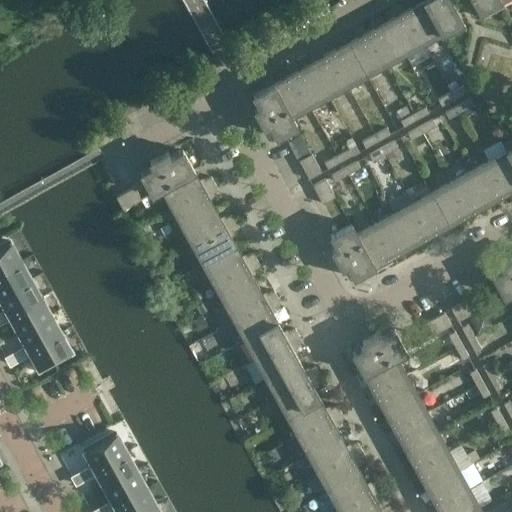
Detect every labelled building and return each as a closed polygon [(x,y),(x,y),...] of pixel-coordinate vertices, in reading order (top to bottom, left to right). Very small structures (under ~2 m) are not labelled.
[(465,28),(449,0),(425,0),(423,1),(441,34),(444,39),(465,28)] [(503,7),(500,2),(499,0),(472,0),(482,18),(503,7)] [(441,34),(423,1),(405,11),(423,44),(441,34)] [(423,44),(405,11),(386,22),(404,54),(423,44)] [(404,54),(386,22),(367,32),(385,65),(404,54)] [(385,65),(367,32),(348,43),(367,75),(385,65)] [(367,75),(348,43),(329,53),(347,86),(367,75)] [(347,86),(329,53),(310,64),(328,96),(347,86)] [(328,96),(310,64),(291,74),(309,107),(328,96)] [(309,107),(291,74),(273,84),(292,117),(309,107)] [(292,117),(273,84),(253,96),(259,108),(254,110),(264,129),(269,126),(276,138),(297,126),(292,117)] [(454,99),(466,92),(463,86),(450,93),(454,99)] [(441,106),(454,99),(450,93),(438,100),(441,106)] [(363,116),(353,96),(342,101),(352,121),(363,116)] [(461,112),(474,105),(470,99),(457,106),(461,112)] [(448,119),(461,112),(457,106),(445,113),(448,119)] [(416,120),(429,113),(425,107),(412,113),(416,120)] [(403,127),(416,120),(412,113),(400,121),(403,127)] [(423,133),(436,126),(432,120),(420,126),(423,133)] [(411,140),(423,133),(420,126),(407,133),(411,140)] [(378,141),(390,134),(387,128),(374,135),(378,141)] [(365,148),(378,141),(374,135),(361,142),(365,148)] [(511,140),(503,146),(506,151),(511,161),(511,140)] [(385,154),(397,147),(394,141),(381,148),(385,154)] [(372,161),(385,154),(381,148),(369,155),(372,161)] [(340,162),(352,155),(349,149),(336,156),(340,162)] [(152,193),(161,188),(193,170),(182,150),(170,157),(168,152),(150,162),(152,167),(140,174),(152,193)] [(511,189),(511,161),(506,151),(488,161),(506,193),(511,189)] [(302,167),(315,160),(311,154),(299,161),(302,167)] [(327,169),(340,162),(336,156),(324,163),(327,169)] [(305,173),(318,166),(315,160),(302,167),(305,173)] [(506,193),(488,161),(469,171),(487,204),(506,193)] [(347,175),(360,168),(356,162),(343,169),(347,175)] [(309,179),(321,172),(318,166),(305,173),(309,179)] [(334,182),(347,175),(343,169),(331,176),(334,182)] [(172,207),(214,183),(211,177),(200,183),(193,170),(161,188),(172,207)] [(487,204),(469,171),(450,182),(468,214),(487,204)] [(316,192),(328,185),(325,179),(312,186),(316,192)] [(468,214),(450,182),(431,193),(449,225),(468,214)] [(214,208),(207,195),(218,190),(214,183),(172,207),(182,226),(214,208)] [(319,198),(332,191),(328,185),(316,192),(319,198)] [(141,200),(134,187),(128,190),(135,203),(141,200)] [(135,203),(128,190),(122,194),(129,206),(135,203)] [(322,204),(335,197),(332,191),(319,198),(322,204)] [(449,225),(431,193),(412,203),(430,235),(449,225)] [(129,206),(122,194),(116,197),(123,210),(129,206)] [(430,235),(412,203),(393,213),(411,246),(430,235)] [(193,245),(235,221),(232,215),(221,221),(214,208),(182,226),(193,245)] [(411,246),(393,213),(374,224),(392,256),(411,246)] [(235,246),(228,233),(239,227),(235,221),(193,245),(203,264),(235,246)] [(374,266),(356,234),(351,224),(330,236),(337,248),(331,251),(341,269),(347,266),(353,278),(374,266)] [(392,256),(374,224),(356,234),(374,266),(392,256)] [(0,271),(21,260),(11,241),(0,247),(0,271)] [(214,283),(256,260),(253,253),(242,259),(235,246),(203,264),(214,283)] [(504,297),(511,292),(511,258),(501,264),(504,270),(492,276),(504,297)] [(0,295),(31,278),(21,260),(0,271),(0,295)] [(256,284),(251,275),(249,272),(260,266),(256,260),(214,283),(224,302),(256,284)] [(8,314),(41,296),(31,278),(0,295),(0,299),(6,310),(8,314)] [(235,321),(277,297),(274,291),(263,297),(256,284),(224,302),(235,321)] [(18,332),(51,314),(41,296),(8,314),(10,317),(18,332)] [(277,322),(272,313),(270,309),(281,304),(277,297),(235,321),(245,340),(277,322)] [(476,312),(469,299),(463,302),(470,315),(476,312)] [(470,315),(463,302),(457,306),(464,318),(470,315)] [(464,318),(457,306),(451,309),(458,322),(464,318)] [(0,313),(0,323),(10,317),(8,314),(6,310),(0,313)] [(451,325),(444,313),(438,316),(445,329),(451,325)] [(28,350),(61,332),(51,314),(18,332),(26,346),(28,350)] [(445,329),(438,316),(432,319),(439,332),(445,329)] [(439,332),(432,319),(426,323),(433,335),(439,332)] [(255,359),(298,335),(295,329),(284,335),(277,322),(245,340),(255,359)] [(474,337),(467,324),(461,328),(468,340),(474,337)] [(396,356),(406,351),(394,330),(382,337),(379,332),(361,342),(364,347),(352,353),(364,374),(396,356)] [(461,344),(454,331),(448,335),(455,347),(461,344)] [(38,368),(71,350),(61,332),(28,350),(30,353),(38,368)] [(298,360),(291,347),(302,341),(298,335),(255,359),(266,378),(298,360)] [(481,349),(474,337),(468,340),(475,353),(481,349)] [(468,356),(461,344),(455,347),(462,360),(468,356)] [(16,352),(20,359),(30,353),(28,350),(26,346),(16,352)] [(6,357),(10,364),(20,359),(16,352),(6,357)] [(374,392),(406,374),(396,356),(364,374),(374,392)] [(276,397),(319,373),(316,367),(305,373),(298,360),(266,378),(276,397)] [(495,374),(488,362),(482,365),(489,378),(495,374)] [(482,382),(475,369),(469,372),(476,385),(482,382)] [(319,398),(314,389),(312,385),(323,379),(319,373),(276,397),(287,416),(319,398)] [(417,393),(406,374),(374,392),(384,411),(417,393)] [(502,387),(495,374),(489,378),(496,391),(502,387)] [(489,394),(482,382),(476,385),(483,398),(489,394)] [(427,412),(417,393),(384,411),(394,430),(427,412)] [(298,435),(340,411),(337,405),(326,411),(319,398),(287,416),(298,435)] [(511,415),(511,404),(509,400),(503,404),(510,416),(511,415)] [(503,420),(496,407),(490,411),(497,423),(503,420)] [(340,436),(335,427),(333,423),(344,418),(340,411),(298,435),(308,454),(340,436)] [(438,431),(427,412),(394,430),(405,449),(438,431)] [(510,433),(503,420),(497,423),(504,436),(510,433)] [(448,450),(438,431),(405,449),(416,468),(448,450)] [(94,469),(127,451),(117,432),(84,450),(92,465),(94,469)] [(318,473),(361,449),(358,443),(347,449),(340,436),(308,454),(318,473)] [(361,474),(356,465),(354,461),(365,455),(361,449),(318,473),(329,492),(361,474)] [(459,469),(448,450),(416,468),(426,487),(459,469)] [(104,487),(137,469),(127,451),(94,469),(96,472),(104,487)] [(86,478),(96,472),(94,469),(92,465),(82,471),(86,478)] [(114,505),(147,486),(137,469),(104,487),(112,501),(114,505)] [(469,488),(459,469),(426,487),(437,506),(469,488)] [(76,483),(86,478),(82,471),(72,476),(76,483)] [(339,511),(382,487),(379,481),(368,486),(361,474),(329,492),(339,511)] [(117,511),(142,511),(157,504),(147,486),(114,505),(116,508),(117,511)] [(381,511),(382,511),(375,499),(385,493),(382,487),(339,511),(340,511),(381,511)] [(472,511),(480,508),(469,488),(437,506),(439,511),(472,511)] [(104,511),(108,511),(116,508),(114,505),(112,501),(102,507),(104,511)]
